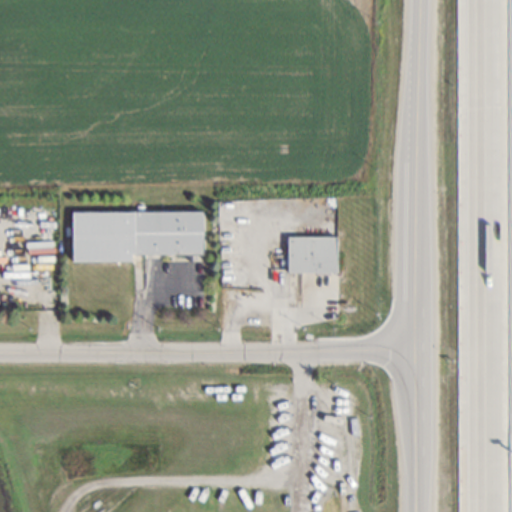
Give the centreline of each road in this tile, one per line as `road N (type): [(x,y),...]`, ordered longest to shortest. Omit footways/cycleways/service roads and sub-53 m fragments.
road 1 (tertiary): [(429,0),(424,511)]
road 2 (motorway): [(485,0),(485,511)]
road 3 (residential): [(428,353),(0,353)]
